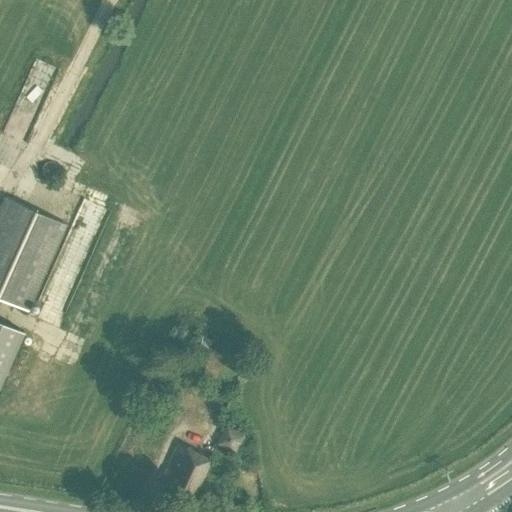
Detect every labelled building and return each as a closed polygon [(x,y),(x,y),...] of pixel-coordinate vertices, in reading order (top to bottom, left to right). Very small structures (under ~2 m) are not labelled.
[(0,299),(27,312),(66,227),(5,199),(0,208),(0,299)] [(62,265),(88,273),(107,210),(81,202),(62,265)] [(0,384),(23,334),(0,323),(0,384)] [(167,382),(190,392),(208,352),(186,341),(167,382)] [(225,426),(216,444),(234,453),(243,435),(225,426)] [(179,444),(157,490),(188,505),(210,460),(179,444)]
